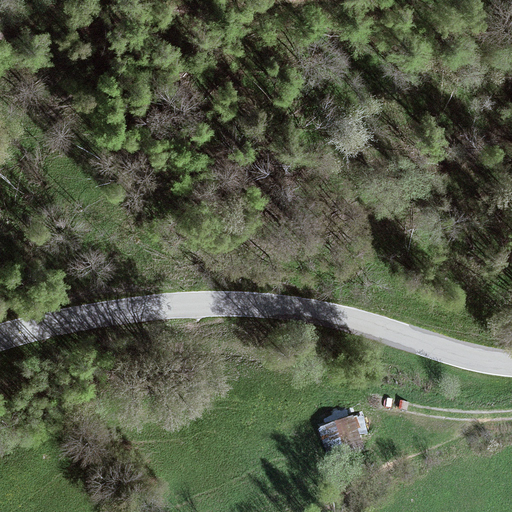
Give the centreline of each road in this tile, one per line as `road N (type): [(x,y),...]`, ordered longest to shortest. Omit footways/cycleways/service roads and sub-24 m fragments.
road 1 (tertiary): [(0,337),(123,311),(277,305),(511,363)]
road 2 (track): [(386,401),(476,416),(511,412)]
